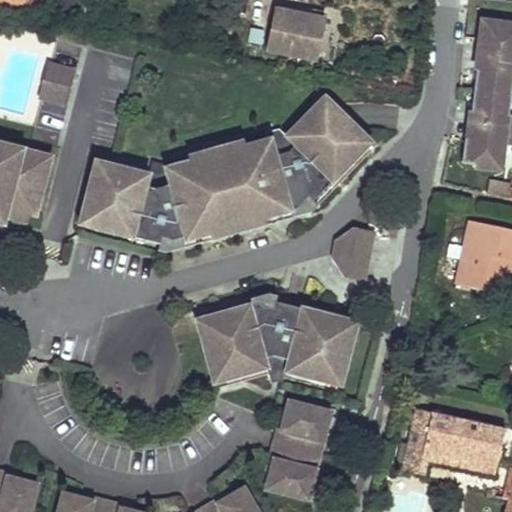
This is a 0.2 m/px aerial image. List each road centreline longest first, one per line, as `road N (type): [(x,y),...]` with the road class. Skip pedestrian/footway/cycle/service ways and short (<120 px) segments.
road 1 (residential): [(0,298),(166,286),(300,247),(337,222),(433,117)]
road 2 (residential): [(347,511),(401,310),(433,117)]
